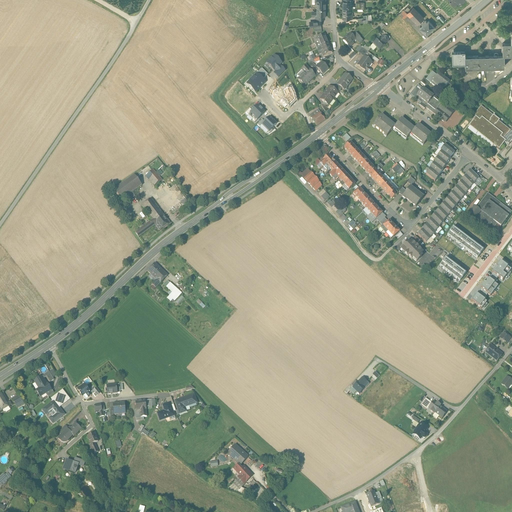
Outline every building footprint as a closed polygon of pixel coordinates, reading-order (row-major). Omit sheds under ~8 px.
[(324,0),(312,0),(312,4),(315,4),(317,5),(317,8),(325,8),(324,0)] [(352,0),(342,0),(343,9),(350,9),(350,5),(352,5),(352,6),(352,0)] [(325,8),(317,8),(317,14),(315,14),(315,18),(325,18),(325,8)] [(350,9),(343,9),(342,18),(352,19),(352,15),(350,15),(350,9)] [(404,10),(399,15),(403,18),(408,14),(404,10)] [(424,18),(415,10),(409,16),(418,24),(424,18)] [(427,22),(425,20),(421,24),(423,26),(420,29),(426,35),(434,27),(428,21),(427,22)] [(352,37),(350,34),(343,41),(349,48),(352,45),(351,44),(355,40),(359,44),(363,41),(360,38),(356,33),(352,37)] [(324,35),(315,39),(317,42),(318,42),(321,47),(328,44),(324,35)] [(384,35),(380,39),(385,45),(389,41),(388,40),(384,36),(384,35)] [(379,39),(373,44),(379,51),(385,45),(380,39),(379,39)] [(511,42),(502,43),(503,55),(504,55),(511,54),(511,42)] [(321,47),(317,49),(319,55),(322,54),(323,57),(332,53),(328,44),(321,47)] [(368,52),(362,48),(358,53),(364,57),(365,56),(368,52)] [(464,51),(454,51),(452,54),(452,60),(454,63),(465,62),(465,56),(465,55),(464,55),(464,51)] [(495,55),(491,55),(491,67),(504,67),(504,55),(503,55),(497,55),(497,53),(496,53),(495,53),(495,55)] [(491,67),(491,55),(478,56),(478,67),(491,67)] [(277,70),(280,67),(279,66),(281,63),(274,56),(267,63),(274,70),(275,69),(277,70)] [(478,56),(465,56),(465,62),(465,68),(478,67),(478,56)] [(364,57),(358,65),(365,71),(366,71),(368,73),(369,73),(370,73),(371,72),(371,71),(370,70),(368,68),(372,63),(364,57)] [(322,62),(319,65),(319,64),(316,67),(318,69),(322,74),(328,69),(322,62)] [(316,67),(313,63),(309,65),(315,70),(316,71),(318,69),(316,67)] [(302,70),(297,75),(297,77),(298,79),(304,86),(308,82),(311,79),(311,80),(315,76),(312,73),(309,69),(308,69),(306,66),(302,70)] [(280,67),(277,70),(274,73),(279,77),(284,72),(284,70),(281,67),(280,67)] [(262,69),(257,74),(263,80),(268,75),(262,69)] [(440,79),(432,72),(426,80),(429,83),(435,87),(437,84),(444,89),(443,90),(444,90),(450,94),(454,88),(441,78),(440,79)] [(265,82),(263,80),(257,74),(247,84),(255,92),(265,82)] [(345,74),(337,85),(342,88),(344,90),(345,89),(347,89),(346,87),(352,79),(345,74)] [(426,80),(424,78),(421,82),(426,87),(429,83),(426,80)] [(241,93),(247,99),(252,95),(244,87),(239,91),(241,93)] [(333,89),(329,87),(325,93),(333,99),(337,93),(337,92),(333,89)] [(420,92),(416,89),(411,95),(421,103),(421,104),(425,108),(434,97),(423,88),(420,92)] [(295,100),(291,89),(283,91),(285,96),(282,99),(288,105),(289,106),(295,100)] [(244,110),(250,104),(246,100),(247,99),(241,93),(235,98),(239,102),(238,103),(244,110)] [(333,99),(325,93),(320,99),(324,102),(328,105),(333,99)] [(434,97),(425,108),(426,108),(433,114),(442,103),(434,97)] [(288,105),(282,99),(280,102),(285,107),(288,105)] [(454,112),(442,103),(433,114),(440,119),(440,120),(444,122),(446,122),(454,112)] [(252,111),(248,115),(255,122),(265,112),(258,105),(252,111)] [(493,117),(481,107),(475,115),(477,117),(470,125),(499,148),(505,141),(503,140),(510,131),(498,121),(493,116),(493,117)] [(318,110),(309,116),(311,118),(320,112),(318,110)] [(320,112),(311,118),(316,126),(325,120),(320,112)] [(395,126),(381,115),(373,126),(387,137),(393,128),(395,126)] [(265,122),(262,124),(269,131),(276,124),(270,117),(265,122)] [(414,129),(401,119),(395,126),(393,128),(406,139),(410,134),(414,129)] [(431,135),(418,125),(414,129),(410,134),(423,145),(431,135)] [(350,138),(346,134),(342,138),(346,143),(350,138)] [(350,143),(344,149),(349,153),(355,148),(350,143)] [(454,153),(445,145),(441,151),(450,158),(454,153)] [(359,153),(355,148),(349,153),(353,158),(359,153)] [(450,158),(441,151),(437,156),(437,157),(446,164),(450,159),(450,158)] [(359,153),(353,158),(358,163),(364,157),(359,153)] [(328,155),(320,163),(324,167),(332,160),(328,156),(329,155),(328,155)] [(364,157),(358,163),(362,168),(368,162),(364,157)] [(446,164),(437,157),(433,162),(434,163),(442,170),(447,164),(446,164)] [(332,160),(324,167),(326,170),(329,168),(331,170),(337,164),(332,159),(332,160)] [(373,167),(368,162),(362,168),(367,173),(373,167)] [(442,170),(434,163),(429,168),(430,169),(439,176),(443,170),(442,170)] [(337,164),(331,170),(333,172),(330,175),(332,178),(342,169),(337,164)] [(373,167),(367,173),(371,178),(377,172),(383,167),(380,164),(375,169),(373,167)] [(397,165),(392,170),(395,173),(401,168),(397,165)] [(342,169),(332,178),(335,180),(338,178),(340,180),(346,174),(342,169)] [(439,176),(430,169),(426,174),(435,182),(439,176)] [(156,173),(153,170),(145,177),(154,186),(162,180),(159,177),(156,173)] [(479,179),(470,170),(465,175),(466,176),(474,184),(479,179)] [(377,172),(371,178),(376,182),(382,177),(377,172)] [(311,173),(304,179),(307,182),(314,176),(311,173)] [(346,174),(340,180),(342,182),(340,184),(342,187),(344,185),(350,179),(346,174)] [(134,175),(114,190),(121,200),(125,198),(132,192),(142,185),(134,175)] [(314,181),(312,179),(313,178),(312,178),(314,176),(307,182),(312,187),(318,182),(319,181),(316,179),(314,181)] [(474,184),(466,176),(461,181),(469,189),(474,184)] [(382,177),(376,182),(380,187),(386,182),(382,177)] [(415,181),(411,178),(407,182),(412,186),(415,181)] [(350,179),(344,185),(349,190),(355,184),(350,179)] [(469,189),(461,181),(457,186),(457,187),(465,194),(470,190),(469,189)] [(318,182),(312,187),(315,191),(321,186),(318,182)] [(386,182),(380,187),(385,192),(391,186),(386,182)] [(395,191),(391,186),(385,192),(389,197),(392,200),(396,195),(398,193),(396,191),(395,191)] [(410,187),(403,196),(416,207),(423,197),(410,187)] [(465,194),(457,187),(452,191),(453,192),(461,200),(466,195),(465,194)] [(359,189),(352,195),(355,198),(356,197),(361,203),(367,197),(362,191),(359,189)] [(132,192),(125,198),(128,201),(135,196),(132,192)] [(461,200),(453,192),(448,197),(456,205),(461,200)] [(326,193),(321,197),(324,201),(329,196),(326,193)] [(511,212),(487,193),(476,208),(497,224),(501,227),(509,217),(508,216),(511,212)] [(367,197),(361,203),(366,208),(372,202),(367,197)] [(456,205),(448,197),(444,202),(444,203),(452,211),(457,206),(456,205)] [(164,216),(151,198),(142,205),(152,220),(156,225),(166,218),(164,215),(164,216)] [(372,202),(366,208),(371,213),(377,208),(372,202)] [(452,211),(444,203),(439,208),(440,208),(448,216),(453,211),(452,211)] [(340,209),(336,204),(331,208),(335,213),(340,209)] [(340,209),(335,213),(339,217),(346,211),(345,210),(346,209),(345,207),(343,208),(342,207),(340,209)] [(497,224),(476,208),(475,207),(474,209),(471,209),(468,213),(492,231),(497,224)] [(382,213),(377,208),(371,213),(376,219),(378,217),(382,213)] [(440,208),(435,213),(435,214),(443,221),(448,217),(448,216),(440,208)] [(443,221),(435,214),(431,218),(431,219),(439,227),(444,222),(443,221)] [(166,218),(156,225),(160,231),(170,223),(166,218)] [(384,218),(379,223),(383,226),(388,222),(384,218)] [(439,227),(431,219),(426,224),(427,224),(435,232),(440,227),(439,227)] [(152,220),(135,233),(139,237),(156,225),(152,220)] [(383,226),(380,229),(385,234),(386,234),(394,226),(389,220),(383,226)] [(435,232),(427,224),(422,229),(422,230),(430,238),(435,233),(435,232)] [(394,226),(386,234),(391,239),(393,237),(399,232),(394,226)] [(447,235),(452,239),(459,231),(454,227),(447,235)] [(430,238),(422,230),(417,235),(429,246),(434,241),(430,238)] [(457,243),(464,234),(459,231),(452,239),(457,243)] [(462,247),(469,238),(464,234),(457,243),(462,247)] [(467,251),(474,242),(469,238),(462,247),(467,251)] [(411,241),(409,244),(407,242),(400,249),(401,249),(402,248),(406,252),(404,253),(408,256),(412,259),(414,257),(417,261),(416,262),(422,257),(420,255),(422,253),(418,248),(416,246),(411,241)] [(472,254),(479,246),(474,242),(467,251),(472,254)] [(484,250),(479,246),(472,254),(477,258),(484,250)] [(445,270),(451,261),(446,257),(439,266),(445,270)] [(451,261),(445,270),(450,274),(456,265),(451,261)] [(500,262),(492,272),(493,273),(498,277),(503,281),(511,270),(506,266),(501,263),(500,262)] [(167,276),(155,263),(147,271),(156,280),(152,285),(155,288),(167,276)] [(456,265),(450,274),(455,278),(461,269),(456,265)] [(466,273),(461,269),(455,278),(460,281),(466,273)] [(484,283),(494,291),(498,286),(495,284),(489,279),(487,278),(484,283)] [(166,287),(172,293),(176,289),(170,283),(166,287)] [(490,296),(494,291),(484,283),(480,288),(481,289),(488,294),(490,296)] [(176,289),(172,293),(167,298),(171,301),(173,299),(174,301),(181,293),(176,289)] [(486,297),(479,292),(477,295),(484,300),(486,297)] [(476,294),(470,301),(481,309),(487,302),(484,300),(477,295),(476,294)] [(178,304),(184,298),(181,295),(175,301),(178,304)] [(510,338),(503,333),(500,338),(507,343),(510,338)] [(502,354),(491,345),(485,353),(497,362),(502,354)] [(49,372),(42,376),(44,379),(47,377),(50,382),(54,380),(53,378),(49,372)] [(42,376),(35,381),(39,389),(47,384),(44,379),(42,376)] [(511,382),(511,380),(507,377),(502,384),(508,388),(511,382)] [(363,378),(358,382),(353,388),(359,394),(365,388),(369,384),(363,378)] [(39,389),(36,390),(40,397),(46,393),(51,390),(47,384),(39,389)] [(84,384),(77,390),(82,397),(86,394),(88,398),(92,395),(89,391),(84,384)] [(116,385),(107,386),(107,395),(120,393),(120,391),(119,385),(116,385)] [(62,391),(51,399),(53,402),(58,408),(59,408),(66,402),(64,399),(67,397),(62,391)] [(2,392),(0,393),(0,410),(0,411),(2,410),(12,405),(10,401),(8,402),(2,392)] [(19,395),(12,399),(17,407),(23,403),(19,395)] [(185,399),(176,402),(180,414),(186,412),(184,408),(185,408),(185,407),(197,403),(194,395),(185,398),(185,399)] [(432,403),(426,399),(420,405),(427,410),(428,408),(432,403)] [(145,401),(136,402),(137,410),(135,410),(136,417),(140,416),(141,418),(147,417),(146,409),(146,407),(145,401)] [(59,408),(58,408),(53,402),(44,409),(43,409),(43,411),(46,415),(53,410),(56,414),(49,419),(53,424),(64,415),(59,408)] [(436,404),(433,402),(432,403),(428,408),(431,410),(430,412),(434,414),(435,413),(440,407),(441,405),(437,403),(436,404)] [(124,403),(113,404),(114,414),(118,414),(119,415),(121,415),(121,414),(125,413),(124,403)] [(100,404),(94,406),(96,413),(99,412),(103,411),(105,411),(104,406),(101,407),(100,404)] [(165,411),(162,413),(161,412),(157,413),(160,421),(169,417),(169,418),(174,416),(170,405),(168,406),(168,404),(163,406),(165,411)] [(447,412),(440,407),(435,413),(442,419),(447,412)] [(76,424),(71,429),(70,428),(69,428),(68,429),(67,430),(69,431),(65,435),(63,433),(61,435),(58,439),(61,441),(62,442),(63,442),(64,442),(65,442),(66,442),(67,441),(67,440),(72,435),(74,436),(81,429),(76,424)] [(419,424),(413,435),(420,440),(422,437),(424,438),(425,438),(426,436),(426,435),(424,433),(427,429),(419,424)] [(94,433),(87,436),(91,445),(90,445),(92,451),(97,449),(94,443),(98,442),(94,433)] [(247,457),(235,447),(228,454),(233,459),(236,456),(239,459),(239,460),(241,462),(247,457)] [(74,463),(66,461),(63,469),(75,473),(78,465),(74,463)] [(251,476),(243,468),(241,470),(238,466),(235,469),(241,476),(243,477),(240,480),(243,484),(243,483),(251,476)] [(4,473),(0,476),(0,481),(9,474),(7,472),(5,474),(4,473)] [(241,476),(233,483),(239,490),(244,485),(243,483),(243,484),(240,480),(243,477),(241,476)] [(259,486),(250,494),(256,500),(265,492),(259,486)] [(377,500),(374,492),(366,495),(371,507),(379,504),(377,500)] [(358,511),(355,503),(341,508),(342,511),(358,511)]
